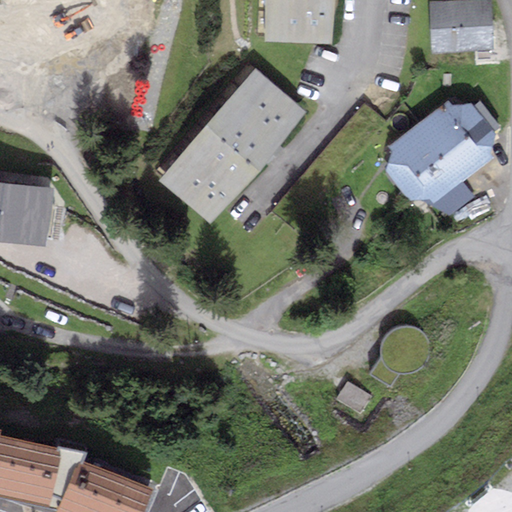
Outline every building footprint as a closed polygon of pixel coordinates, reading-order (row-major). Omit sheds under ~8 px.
[(264,0),(264,33),(315,35),(316,0),(264,0)] [(452,0),(433,1),(433,45),(480,43),(478,0),(452,0)] [(163,179),(202,212),(287,115),(249,81),(163,179)] [(340,173),(380,125),(377,121),(357,105),(265,212),(289,233),(340,173)] [(459,107),(439,112),(390,148),(400,164),(389,171),(408,204),(437,185),(445,198),(498,154),(491,143),(500,137),(483,111),(467,121),(459,107)] [(37,190),(0,184),(0,232),(43,238),(47,207),(34,205),(37,190)] [(383,346),(384,352),(372,371),(393,384),(401,371),(408,372),(414,371),(420,369),(425,365),(428,361),(431,355),(433,349),(432,343),(431,337),(428,332),(424,328),(418,324),(413,323),(406,322),(400,323),(395,326),(390,329),(386,334),(384,340),(383,346)] [(349,373),(337,393),(366,410),(378,389),(349,373)] [(59,455),(0,442),(0,494),(50,505),(59,455)] [(141,511),(151,488),(77,462),(53,511),(141,511)]
